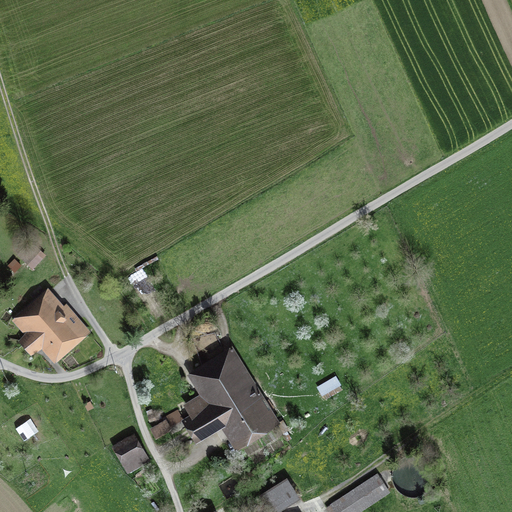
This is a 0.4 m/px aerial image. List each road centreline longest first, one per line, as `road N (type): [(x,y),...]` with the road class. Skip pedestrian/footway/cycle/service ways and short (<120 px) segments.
road 1 (unclassified): [(0,361),(49,378),(95,366),(511,123)]
road 2 (track): [(65,272),(0,78)]
road 3 (track): [(307,505),(474,394)]
